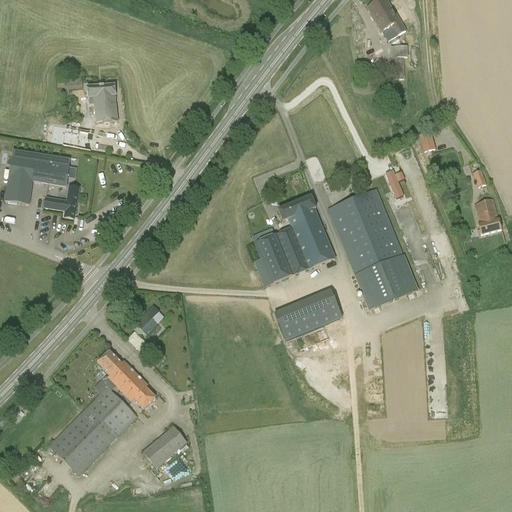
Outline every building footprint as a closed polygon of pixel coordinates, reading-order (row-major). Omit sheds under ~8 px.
[(394,12),(393,12),(385,0),(382,0),(367,9),(382,34),(387,31),(392,41),(406,33),(394,12)] [(405,81),(404,59),(407,59),(407,48),(391,49),(392,81),(398,81),(405,81)] [(64,89),(65,94),(67,96),(69,96),(69,91),(82,90),(81,80),(57,82),(58,90),(64,89)] [(88,107),(94,106),(96,126),(117,124),(115,98),(114,86),(87,89),(88,107)] [(424,154),(435,151),(431,135),(420,138),(424,154)] [(69,169),(52,166),(12,160),(5,204),(29,207),(32,184),(48,186),(66,189),(69,169)] [(393,171),(377,178),(389,208),(405,202),(393,171)] [(480,172),(473,175),(478,189),(486,187),(480,172)] [(77,213),(75,212),(79,189),(73,188),(69,188),(67,204),(45,200),(44,210),(65,213),(64,220),(74,221),(74,218),(76,217),(77,213)] [(369,314),(418,294),(376,191),(327,211),(369,314)] [(255,246),(261,262),(254,265),(264,289),(264,291),(271,288),(334,263),(314,213),(317,211),(312,200),(278,214),(283,226),(290,224),(293,231),(275,238),(272,231),(258,237),(261,244),(255,246)] [(498,220),(497,221),(492,201),(489,202),(474,206),(479,225),(478,226),(481,237),(501,232),(498,220)] [(330,292),(274,315),(274,316),(286,344),(304,336),(342,320),(330,292)] [(136,329),(137,330),(143,336),(146,339),(157,327),(152,322),(154,319),(159,315),(152,309),(134,328),(136,329)] [(128,341),(141,353),(148,346),(135,333),(128,341)] [(101,371),(102,370),(109,378),(107,380),(112,384),(132,404),(134,402),(143,411),(155,399),(146,390),(148,388),(124,363),(122,365),(109,353),(97,365),(98,367),(97,368),(101,371)] [(78,478),(137,419),(107,389),(82,414),(48,448),(78,478)] [(187,445),(173,429),(142,454),(156,471),(187,445)]
